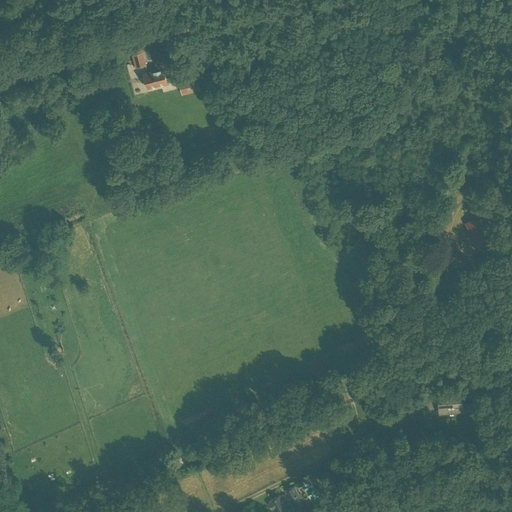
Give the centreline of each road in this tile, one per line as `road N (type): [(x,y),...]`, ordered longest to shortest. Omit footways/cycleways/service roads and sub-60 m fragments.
road 1 (track): [(511,300),(68,511)]
road 2 (track): [(396,356),(374,296),(391,278),(424,265)]
road 3 (unclassified): [(0,25),(121,0)]
